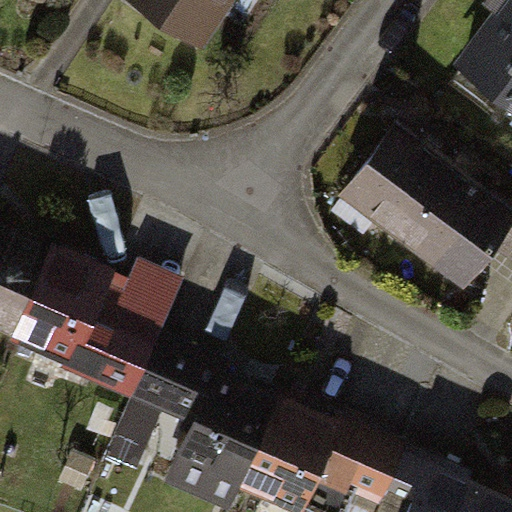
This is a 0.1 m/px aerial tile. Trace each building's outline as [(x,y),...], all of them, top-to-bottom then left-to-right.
[(149,0),(205,36),(228,0),(149,0)] [(511,3),(468,60),(511,95),(511,3)] [(403,141),(360,197),(468,279),(511,223),(403,141)] [(0,315),(27,330),(67,256),(11,226),(0,246),(0,315)] [(83,359),(123,285),(67,256),(27,330),(83,359)] [(241,511),(290,399),(133,332),(114,376),(203,414),(173,484),(239,511),(241,511)] [(409,446),(297,398),(259,488),(314,511),(333,468),(390,492),(409,446)] [(507,511),(511,502),(511,494),(436,465),(417,511),(507,511)]
